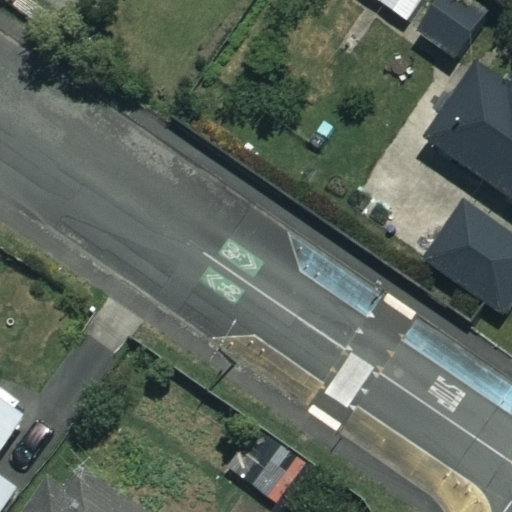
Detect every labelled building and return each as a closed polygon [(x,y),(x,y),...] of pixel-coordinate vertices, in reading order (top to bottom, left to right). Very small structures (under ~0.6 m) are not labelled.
[(432,1),(430,0),(376,0),(414,27),(432,1)] [(488,15),(468,0),(450,0),(418,45),(449,68),(488,15)] [(511,95),(482,74),(434,143),(511,197),(511,95)] [(511,302),(511,233),(472,205),(430,264),(503,316),(511,302)] [(0,460),(36,410),(0,384),(0,511),(7,511),(25,487),(0,468),(0,460)] [(40,511),(158,511),(85,465),(76,478),(66,471),(40,511)]
